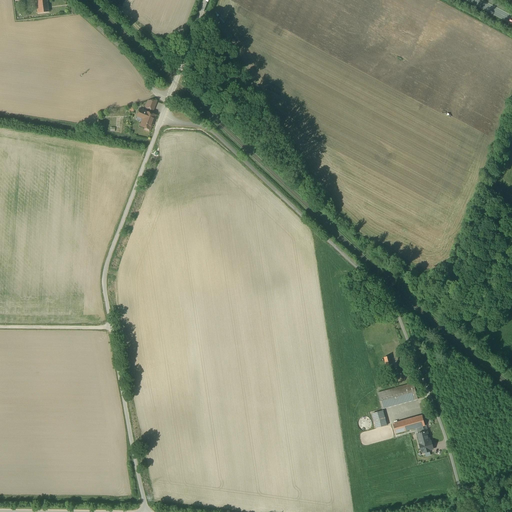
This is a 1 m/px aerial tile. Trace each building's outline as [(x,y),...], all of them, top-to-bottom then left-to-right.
[(47,0),(36,0),(38,14),(49,12),(47,0)] [(153,100),(148,101),(145,108),(153,111),(156,102),(153,100)] [(156,116),(140,110),(138,115),(144,117),(140,126),(145,128),(144,130),(149,132),(156,116)] [(387,367),(394,366),(391,356),(385,357),(387,367)] [(413,383),(378,393),(382,409),(418,399),(413,383)] [(383,411),(372,414),(376,429),(387,426),(383,411)] [(393,424),(396,434),(418,428),(423,426),(425,426),(422,416),(393,424)] [(360,419),(359,420),(358,421),(358,422),(358,423),(357,424),(357,425),(358,426),(358,427),(358,428),(359,429),(360,429),(361,430),(362,431),(363,431),(364,431),(365,431),(366,431),(367,431),(368,431),(369,430),(370,429),(371,428),(371,427),(372,426),(372,425),(372,424),(372,423),(371,422),(371,421),(370,420),(370,419),(369,418),(368,418),(367,417),(366,417),(365,417),(364,417),(363,417),(362,418),(361,418),(360,419)] [(423,426),(418,428),(420,433),(417,434),(423,452),(432,449),(428,436),(429,436),(427,431),(424,432),(423,426)]
